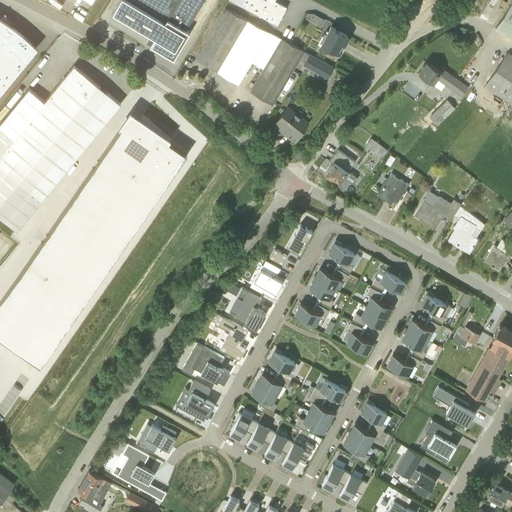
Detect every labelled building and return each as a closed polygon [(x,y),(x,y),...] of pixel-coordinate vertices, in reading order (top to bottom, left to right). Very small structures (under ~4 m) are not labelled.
[(83,0),(61,0),(61,1),(80,11),(77,15),(83,19),(91,4),(83,0)] [(119,0),(118,3),(113,12),(156,38),(155,39),(156,39),(168,54),(174,58),(183,42),(180,40),(204,0),(119,0)] [(231,0),(242,6),(277,25),(287,7),(274,0),(231,0)] [(511,3),(511,4),(495,28),(511,39),(511,3)] [(225,7),(196,57),(217,70),(245,18),(225,7)] [(324,26),(328,19),(310,11),(306,18),(324,26)] [(0,93),(37,48),(17,32),(5,13),(0,16),(0,93)] [(245,18),(217,70),(239,82),(269,31),(245,18)] [(324,33),(319,42),(332,49),(331,51),(338,55),(341,50),(339,49),(342,43),(344,44),(349,36),(339,30),(338,32),(335,31),(336,29),(331,26),(327,34),(324,33)] [(282,37),(251,89),(273,102),(304,50),(282,37)] [(490,77),(485,85),(511,103),(511,55),(507,52),(490,77)] [(310,54),(303,65),(328,79),(334,68),(310,54)] [(423,65),(419,72),(433,82),(436,77),(462,95),(468,87),(442,68),(440,71),(426,61),(424,65),(423,65)] [(1,124),(0,124),(0,215),(18,230),(121,103),(74,65),(45,101),(29,88),(1,124)] [(447,99),(429,117),(434,121),(440,115),(443,118),(455,107),(447,99)] [(287,107),(275,124),(295,138),(308,121),(295,111),(294,112),(287,107)] [(122,129),(0,304),(0,337),(40,365),(187,153),(169,141),(171,138),(131,111),(120,128),(122,129)] [(331,164),(325,172),(339,183),(340,187),(342,189),(349,180),(352,182),(355,182),(357,179),(356,176),(348,170),(355,161),(338,148),(327,162),(331,164)] [(301,149),(296,156),(300,160),(305,153),(301,149)] [(389,177),(379,193),(392,201),(393,199),(397,202),(408,184),(391,173),(388,177),(389,177)] [(424,199),(414,214),(425,221),(427,217),(437,223),(443,215),(451,220),(455,213),(461,205),(460,205),(461,203),(453,198),(451,202),(439,195),(434,203),(435,205),(435,206),(424,199)] [(455,228),(449,238),(469,251),(477,237),(471,233),(475,227),(480,230),(484,223),(461,205),(455,213),(460,216),(453,227),(455,228)] [(300,223),(288,246),(300,252),(312,230),(300,223)] [(494,244),(484,260),(491,264),(491,265),(493,266),(499,269),(505,259),(507,260),(511,255),(511,249),(508,247),(509,245),(510,243),(502,239),(497,246),(494,244)] [(329,251),(328,252),(342,259),(339,265),(350,271),(353,265),(349,263),(349,262),(348,262),(354,252),(341,245),(342,243),(335,240),(332,246),(329,251)] [(274,248),(269,257),(282,264),(287,255),(274,248)] [(265,259),(253,278),(264,285),(261,291),(273,297),(279,287),(283,280),(275,275),(279,267),(265,259)] [(321,267),(315,277),(334,288),(339,278),(340,279),(340,278),(345,281),(348,275),(337,269),(334,274),(321,267)] [(375,277),(373,282),(384,288),(386,284),(395,289),(400,291),(400,290),(403,285),(407,279),(400,275),(399,277),(386,270),(381,280),(380,279),(380,280),(375,277)] [(315,277),(309,287),(323,295),(320,300),(331,306),(334,301),(329,298),(329,297),(334,288),(315,277)] [(371,296),(366,306),(386,316),(386,315),(391,306),(378,299),(381,293),(370,287),(367,293),(371,295),(371,296)] [(247,289),(233,316),(241,320),(256,328),(263,316),(266,311),(263,309),(257,306),(262,297),(247,289)] [(421,302),(421,303),(428,307),(434,310),(431,316),(442,322),(451,305),(433,296),(434,294),(428,291),(424,297),(421,302)] [(298,308),(294,315),(300,318),(302,316),(304,317),(315,323),(320,314),(321,313),(325,316),(329,310),(318,304),(314,310),(301,302),(300,303),(301,303),(298,308)] [(356,313),(353,319),(364,325),(367,319),(380,326),(386,316),(366,306),(361,315),(360,315),(356,313)] [(219,314),(214,323),(230,331),(220,349),(239,359),(246,347),(240,344),(248,330),(219,314)] [(413,318),(407,328),(427,339),(432,329),(432,330),(432,329),(437,332),(440,326),(429,320),(426,325),(413,318)] [(352,331),(347,341),(349,342),(360,348),(359,350),(363,352),(365,354),(369,347),(371,342),(372,342),(372,341),(368,339),(359,334),(362,328),(351,322),(347,328),(352,331)] [(459,323),(451,337),(456,340),(460,334),(474,342),(479,333),(459,323)] [(489,345),(477,365),(497,376),(511,349),(511,330),(500,324),(492,339),(493,339),(490,345),(489,345)] [(407,328),(402,338),(415,345),(412,351),(423,357),(426,351),(421,349),(422,348),(421,348),(427,339),(407,328)] [(204,346),(192,366),(224,384),(231,372),(219,366),(224,357),(204,346)] [(269,359),(268,360),(282,368),(279,374),(290,380),(294,374),(288,371),(294,361),(281,353),(282,351),(276,348),(274,350),(270,360),(269,359)] [(390,359),(386,365),(392,368),(393,369),(394,367),(398,369),(407,374),(412,364),(413,365),(413,364),(418,367),(421,361),(410,355),(407,360),(399,356),(393,353),(393,354),(390,359)] [(477,365),(465,387),(484,398),(497,376),(477,365)] [(263,372),(257,382),(276,392),(281,384),(286,387),(290,380),(279,374),(276,379),(263,372)] [(316,386),(312,392),(323,398),(326,392),(340,400),(341,399),(340,399),(343,394),(347,387),(340,384),(339,386),(326,378),(321,388),(320,389),(316,386)] [(191,392),(182,408),(204,420),(213,402),(205,398),(211,389),(194,380),(188,390),(191,392)] [(257,382),(252,392),(265,399),(262,404),(259,403),(273,411),(277,404),(272,401),(276,392),(257,382)] [(438,385),(433,395),(449,405),(446,411),(448,412),(451,414),(468,424),(475,411),(466,406),(468,403),(438,385)] [(312,392),(308,399),(314,402),(309,410),(328,421),(333,411),(320,404),(323,398),(312,392)] [(362,410),(361,411),(375,419),(371,425),(382,431),(386,425),(381,422),(381,421),(386,412),(373,405),(374,402),(368,399),(364,405),(365,406),(362,411),(362,410)] [(299,416),(295,423),(309,431),(309,430),(306,429),(309,423),(323,431),(328,421),(309,410),(304,419),(299,416)] [(240,412),(229,432),(230,433),(230,432),(240,437),(245,429),(252,433),(258,422),(240,412)] [(433,418),(426,430),(433,434),(428,442),(436,447),(432,452),(446,461),(456,444),(447,439),(452,431),(453,431),(453,430),(433,418)] [(252,433),(247,442),(248,442),(258,447),(262,439),(269,443),(275,432),(258,422),(252,433)] [(141,432),(136,442),(154,452),(159,442),(166,447),(169,448),(176,437),(174,436),(176,432),(162,425),(160,428),(151,423),(145,434),(141,432)] [(355,423),(349,433),(368,443),(369,443),(373,435),(379,437),(382,431),(371,425),(368,430),(355,423)] [(269,443),(264,451),(265,452),(265,451),(275,457),(280,448),(287,452),(293,441),(275,432),(269,443)] [(349,433),(344,443),(357,450),(354,456),(365,462),(369,455),(364,452),(369,443),(368,443),(349,433)] [(283,460),(282,461),(283,461),(293,466),(297,458),(305,462),(314,446),(306,441),(303,447),(293,441),(287,452),(283,460)] [(128,442),(122,452),(128,455),(133,458),(123,477),(133,483),(134,481),(145,488),(149,481),(151,476),(154,471),(150,469),(143,465),(149,454),(128,442)] [(408,447),(395,469),(408,477),(406,481),(412,484),(412,485),(426,493),(435,480),(420,471),(420,472),(415,468),(422,457),(423,456),(408,447)] [(333,463),(322,483),(323,483),(332,488),(337,480),(344,484),(350,473),(333,463)] [(89,471),(78,488),(85,491),(80,499),(85,501),(100,509),(103,505),(100,504),(106,493),(111,484),(89,471)] [(0,501),(14,483),(0,472),(0,501)] [(344,484),(339,493),(340,493),(340,492),(350,498),(355,490),(362,494),(368,483),(350,473),(344,484)] [(511,492),(495,483),(488,496),(502,504),(506,497),(511,500),(511,499),(511,492)] [(129,490),(124,499),(133,504),(148,511),(154,511),(158,506),(157,505),(151,503),(152,502),(138,495),(129,490)] [(398,490),(386,510),(388,511),(414,511),(415,511),(407,506),(412,498),(398,490)] [(231,494),(221,511),(243,511),(244,509),(236,505),(238,503),(240,499),(231,494)] [(244,509),(243,511),(260,511),(256,509),(257,508),(259,504),(250,499),(244,509)]
